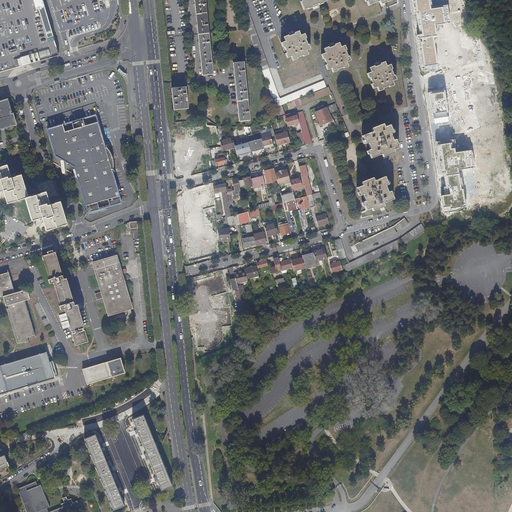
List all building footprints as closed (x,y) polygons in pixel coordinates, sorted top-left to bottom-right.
[(0,0),(0,72),(57,56),(41,0),(0,0)] [(193,0),(198,34),(208,33),(204,0),(193,0)] [(235,0),(239,11),(247,8),(243,0),(235,0)] [(300,0),(301,2),(300,2),(303,8),(306,7),(307,8),(311,6),(311,5),(317,3),(317,4),(322,2),(321,1),(324,0),(300,0)] [(463,17),(470,13),(469,11),(462,0),(452,0),(454,3),(453,4),(454,6),(452,7),(455,14),(461,11),(463,17)] [(246,30),(261,70),(267,68),(247,9),(247,8),(239,11),(246,30)] [(306,39),(302,31),(299,33),(298,32),(294,34),(294,35),(288,37),(283,38),(284,39),(280,41),(280,40),(279,40),(283,48),(284,48),(286,53),(285,53),(288,61),(292,59),(292,60),(297,58),(296,57),(302,55),(303,56),(307,54),(307,53),(310,51),(308,44),(307,45),(304,39),(306,39)] [(212,75),(208,33),(198,34),(202,76),(212,75)] [(334,46),(334,47),(328,49),(328,48),(323,50),(324,50),(320,52),(323,60),(324,59),(326,64),(325,65),(328,72),(331,71),(332,71),(337,69),(336,69),(342,66),(343,67),(347,65),(347,64),(351,63),(348,55),(347,56),(345,51),(346,50),(343,43),(339,44),(338,44),(334,46)] [(497,205),(474,46),(436,52),(458,200),(465,199),(466,207),(478,205),(478,208),(497,205)] [(378,90),(382,88),(388,85),(388,86),(393,84),(393,83),(397,82),(393,74),(392,75),(390,70),(391,69),(388,61),(380,65),(380,66),(374,68),(374,67),(369,69),(378,90)] [(233,63),(239,122),(249,121),(243,62),(233,63)] [(267,68),(261,70),(275,108),(280,106),(287,103),(293,101),(325,87),(323,81),(279,99),(267,68)] [(369,69),(365,71),(369,79),(370,78),(372,83),(371,83),(374,91),(378,90),(369,69)] [(171,88),(174,110),(187,108),(185,87),(171,88)] [(331,93),(328,87),(293,101),(287,103),(289,108),(295,106),(296,108),(331,93)] [(328,114),(337,110),(335,104),(326,108),(328,114)] [(282,116),(284,115),(280,106),(275,108),(278,117),(282,116)] [(331,121),(328,114),(326,108),(314,112),(319,125),(331,121)] [(303,140),(305,144),(311,142),(302,111),(296,113),(297,118),(298,123),(301,130),(303,140)] [(103,148),(92,116),(46,132),(53,157),(59,160),(69,157),(87,214),(121,203),(110,169),(111,169),(112,163),(111,157),(109,152),(105,148),(103,148)] [(207,136),(206,126),(206,121),(191,123),(180,125),(181,139),(207,136)] [(368,150),(371,158),(381,154),(393,149),(398,147),(394,139),(392,140),(389,133),(391,133),(388,125),(384,127),(383,125),(372,130),(372,132),(362,136),(365,143),(367,142),(370,149),(368,150)] [(217,135),(215,126),(206,126),(207,136),(217,135)] [(276,145),(289,141),(286,131),(274,135),(276,145)] [(250,152),(263,149),(263,146),(260,136),(253,138),(251,133),(245,135),(247,142),(250,152)] [(270,133),(260,136),(263,146),(272,143),(270,133)] [(234,146),(232,137),(219,140),(221,147),(222,150),(235,147),(234,146)] [(250,152),(247,142),(234,146),(235,147),(237,156),(250,152)] [(192,170),(190,151),(182,152),(185,171),(192,170)] [(216,165),(225,163),(223,155),(219,156),(220,158),(215,160),(216,165)] [(295,165),(286,168),(286,170),(287,174),(296,171),(295,165)] [(0,190),(3,189),(7,202),(25,197),(31,219),(41,216),(45,229),(66,223),(59,202),(49,205),(47,197),(56,194),(52,180),(36,185),(39,194),(27,197),(21,175),(10,178),(6,166),(0,167),(0,190)] [(299,167),(307,196),(311,195),(306,176),(307,175),(304,166),(299,167)] [(274,172),(273,169),(263,172),(266,181),(273,179),(274,182),(276,181),(274,174),(274,172)] [(276,181),(278,186),(289,182),(290,182),(289,179),(287,174),(286,170),(274,174),(276,181)] [(264,183),(262,176),(255,178),(254,176),(249,177),(252,188),(262,186),(261,184),(264,183)] [(252,188),(249,177),(242,179),(242,180),(238,181),(240,187),(244,186),(244,188),(247,187),(248,188),(246,189),(247,191),(253,190),(252,188)] [(289,179),(290,182),(289,182),(291,189),(300,186),(298,177),(289,179)] [(387,185),(384,177),(374,181),(373,179),(362,184),(362,186),(357,188),(360,195),(363,194),(366,201),(363,202),(366,211),(371,208),(372,210),(383,206),(382,203),(392,199),(390,192),(387,193),(384,186),(387,185)] [(240,195),(236,179),(232,180),(234,192),(233,192),(234,196),(235,195),(238,194),(238,196),(240,195)] [(226,195),(225,185),(212,187),(213,194),(221,192),(225,216),(216,218),(216,220),(223,218),(226,218),(230,217),(228,202),(226,195)] [(282,203),(294,199),(293,193),(281,196),(282,203)] [(313,199),(321,197),(319,193),(315,194),(311,195),(307,196),(309,208),(314,206),(313,199)] [(302,210),(310,208),(309,208),(307,196),(301,198),(303,202),(301,202),(302,204),(299,205),(301,211),(302,210)] [(294,199),(282,203),(284,208),(284,211),(296,207),(295,203),(294,199)] [(275,205),(270,206),(272,211),(275,210),(284,208),(282,203),(275,205)] [(297,211),(302,228),(307,227),(302,210),(301,211),(297,211)] [(247,212),(244,213),(237,215),(238,223),(238,224),(242,223),(242,222),(241,218),(245,217),(246,221),(249,220),(248,216),(247,212)] [(318,226),(328,223),(326,214),(315,217),(318,226)] [(238,223),(237,215),(230,217),(226,218),(227,223),(228,225),(238,223)] [(264,227),(267,236),(278,234),(275,224),(264,227)] [(279,227),(281,236),(290,234),(288,225),(279,227)] [(345,268),(347,273),(358,267),(379,257),(396,248),(400,246),(410,240),(417,236),(422,233),(425,231),(421,225),(400,239),(345,268)] [(228,229),(217,230),(218,236),(218,241),(230,240),(228,229)] [(252,247),(256,246),(253,235),(252,231),(249,232),(250,237),(245,238),(245,236),(244,236),(241,237),(243,249),(246,248),(245,246),(251,245),(252,247)] [(253,235),(256,246),(266,243),(263,232),(253,235)] [(347,260),(342,241),(335,243),(341,262),(347,260)] [(214,245),(200,247),(200,248),(201,256),(215,254),(214,245)] [(317,262),(327,259),(324,249),(314,251),(317,262)] [(82,334),(85,334),(77,304),(75,300),(72,301),(66,279),(63,280),(62,276),(55,252),(53,253),(52,251),(46,253),(47,255),(41,257),(48,280),(47,280),(48,284),(53,283),(59,306),(63,305),(72,336),(82,334)] [(305,269),(317,266),(313,254),(302,257),(302,258),(305,269)] [(101,291),(103,298),(108,316),(131,308),(116,257),(93,265),(101,291)] [(275,267),(277,273),(281,272),(281,271),(279,263),(278,258),(273,259),(275,267)] [(293,259),(296,271),(305,269),(302,258),(297,259),(297,258),(293,259)] [(258,269),(268,266),(266,259),(260,260),(261,263),(257,264),(258,269)] [(281,271),(292,268),(290,260),(279,263),(281,271)] [(332,272),(342,269),(340,261),(330,264),(332,272)] [(247,279),(258,276),(255,267),(244,270),(245,272),(247,279)] [(224,298),(228,297),(221,271),(216,272),(217,277),(214,278),(220,298),(224,298)] [(0,297),(3,296),(6,306),(8,305),(9,309),(7,309),(17,343),(28,343),(27,338),(35,336),(25,300),(30,299),(26,289),(14,292),(8,272),(0,273),(0,297)] [(237,285),(248,282),(247,279),(245,272),(242,273),(234,276),(235,279),(237,285)] [(213,299),(220,298),(214,278),(206,280),(209,291),(211,299),(213,299)] [(233,291),(238,290),(237,285),(235,279),(230,281),(233,291)] [(278,288),(285,285),(283,279),(276,281),(278,288)] [(209,291),(206,280),(195,283),(197,292),(203,290),(204,293),(209,291)] [(94,294),(96,298),(96,300),(103,298),(101,291),(94,293),(94,294)] [(230,322),(235,321),(232,309),(228,297),(224,298),(230,322)] [(199,310),(199,313),(213,311),(211,299),(189,301),(190,311),(199,310)] [(202,325),(209,324),(210,324),(210,316),(201,317),(202,325)] [(202,337),(206,337),(206,335),(210,335),(209,324),(202,325),(200,325),(202,337)] [(82,334),(72,336),(75,345),(84,342),(82,334)] [(192,352),(198,351),(200,351),(199,337),(190,338),(192,352)] [(46,352),(5,364),(9,390),(53,376),(46,352)] [(87,384),(126,373),(121,357),(83,369),(87,384)] [(0,392),(9,390),(5,364),(0,365),(0,392)] [(158,389),(163,385),(157,378),(152,382),(158,389)] [(146,458),(147,457),(156,478),(155,478),(155,480),(156,481),(157,481),(161,491),(171,487),(143,415),(132,420),(136,430),(135,431),(136,432),(136,434),(138,433),(146,454),(145,454),(146,456),(146,458)] [(123,506),(119,496),(121,495),(120,494),(120,492),(118,493),(110,473),(111,472),(111,470),(110,468),(108,469),(100,449),(102,448),(101,446),(100,444),(99,445),(95,435),(84,439),(92,459),(112,511),(123,506)] [(0,469),(8,466),(4,456),(0,457),(0,469)] [(52,511),(48,511),(47,511),(46,508),(49,507),(40,485),(38,486),(36,482),(17,489),(25,511),(52,511)] [(76,501),(72,503),(61,507),(52,511),(73,511),(80,509),(76,501)]
